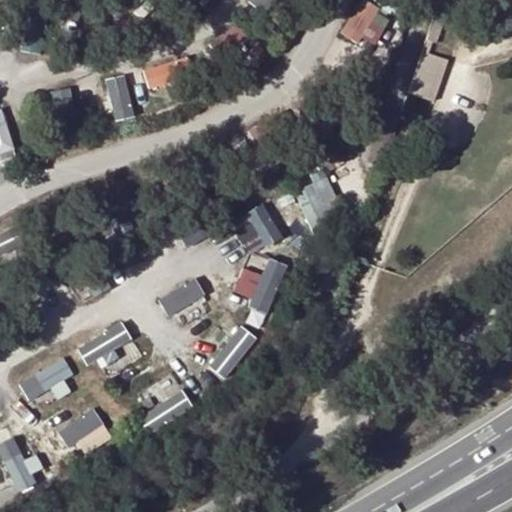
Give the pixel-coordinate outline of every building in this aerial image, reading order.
[(360,0),(344,28),(374,47),(394,15),(370,0),(360,0)] [(51,8),(32,4),(23,49),(42,53),(51,8)] [(147,65),(148,86),(176,84),(174,63),(147,65)] [(108,76),(114,119),(134,116),(128,74),(108,76)] [(54,89),(56,121),(75,119),(73,87),(54,89)] [(0,107),(0,152),(16,148),(6,106),(0,107)] [(328,175),(297,188),(311,220),(341,207),(328,175)] [(272,308),(289,262),(269,255),(263,272),(245,265),(234,295),(272,308)] [(170,315),(207,293),(196,275),(160,297),(170,315)] [(93,373),(138,346),(122,320),(78,347),(93,373)] [(208,364),(225,378),(259,338),(242,324),(208,364)] [(30,400),(76,375),(66,356),(19,382),(30,400)] [(140,416),(150,432),(194,405),(184,388),(140,416)] [(81,456),(114,436),(96,406),(63,426),(81,456)] [(13,462),(19,487),(34,484),(27,458),(13,462)]
